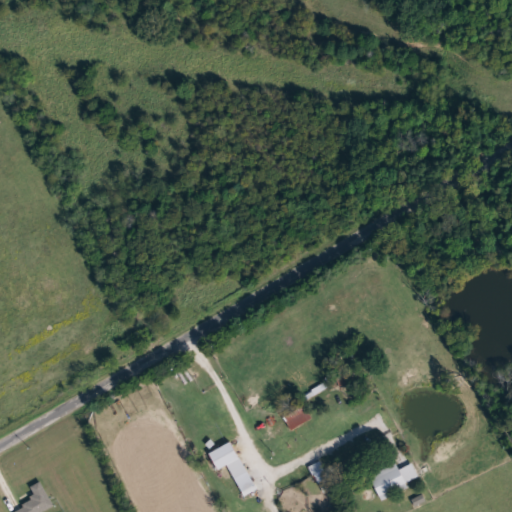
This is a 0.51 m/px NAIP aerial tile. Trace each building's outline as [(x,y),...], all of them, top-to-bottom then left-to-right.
[(292,429),(284,415),(305,403),(313,418),(292,429)] [(249,472),(235,479),(229,466),(219,471),(210,453),(234,442),(249,472)] [(342,485),(324,493),(316,474),(340,463),(343,470),(337,473),(342,485)] [(401,470),(413,464),(419,477),(408,482),(410,487),(382,501),(370,477),(397,463),(401,470)] [(14,511),(37,500),(31,488),(42,482),(55,507),(45,511),(14,511)]
